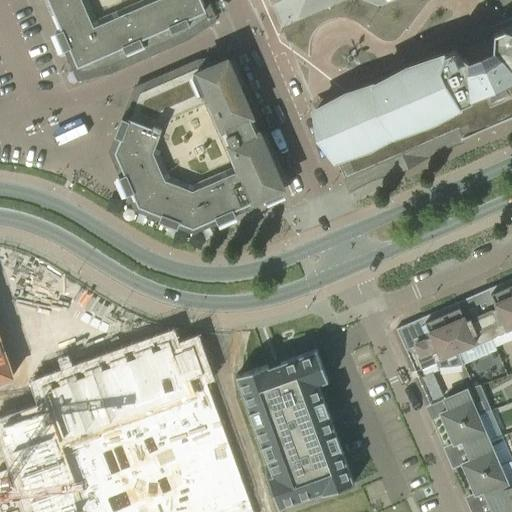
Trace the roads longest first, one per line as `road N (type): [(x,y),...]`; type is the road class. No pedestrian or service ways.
road 1 (secondary): [(29,154),(53,167),(101,266),(139,298),(281,281),(345,263)]
road 2 (residential): [(345,263),(243,21)]
road 3 (residential): [(39,110),(243,21)]
road 4 (residential): [(454,511),(367,312)]
road 5 (residential): [(367,312),(511,251)]
